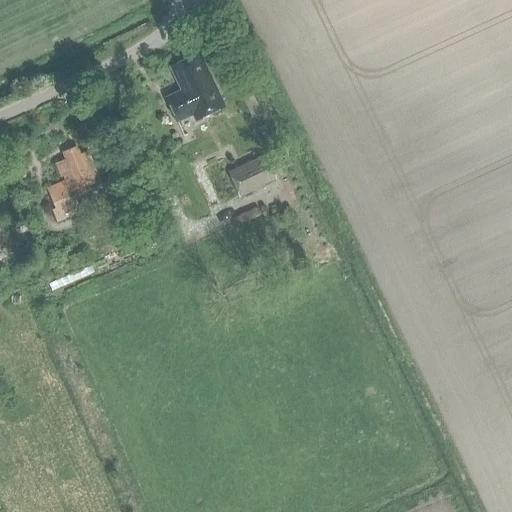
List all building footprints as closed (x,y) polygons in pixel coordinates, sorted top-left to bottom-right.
[(196,55),(167,69),(179,94),(164,101),(174,125),(190,118),(192,121),(220,108),(196,55)] [(254,120),(263,116),(252,93),(244,97),(254,120)] [(258,129),(269,151),(277,147),(266,125),(258,129)] [(80,155),(76,146),(61,153),(64,160),(56,164),(55,167),(59,177),(62,177),(64,181),(46,189),(54,209),(50,210),(56,223),(81,213),(76,200),(71,202),(68,194),(98,181),(86,152),(80,155)] [(239,198),(278,180),(266,154),(227,172),(239,198)] [(88,269),(55,283),(57,289),(90,274),(88,269)]
